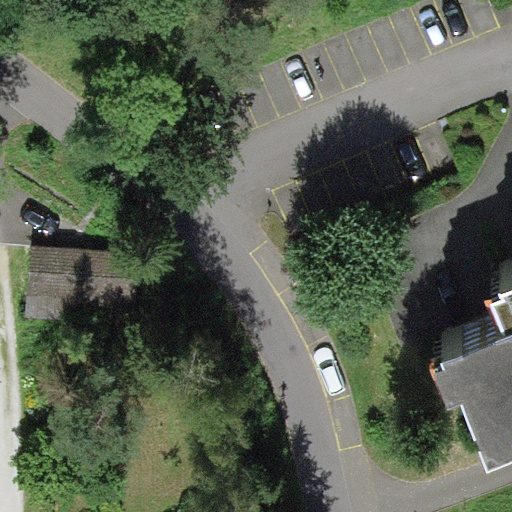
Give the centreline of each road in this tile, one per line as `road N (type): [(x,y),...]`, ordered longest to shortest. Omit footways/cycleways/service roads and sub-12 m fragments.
road 1 (residential): [(337,511),(301,373),(273,313),(184,189),(86,96),(0,45)]
road 2 (residential): [(382,511),(511,470)]
